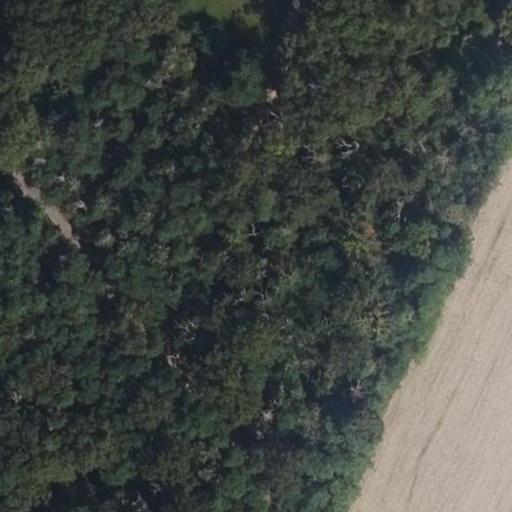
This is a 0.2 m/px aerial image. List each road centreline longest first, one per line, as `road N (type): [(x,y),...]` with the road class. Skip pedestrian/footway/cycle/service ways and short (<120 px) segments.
road 1 (unclassified): [(291,511),(0,142)]
road 2 (unknown): [(160,345),(256,126)]
